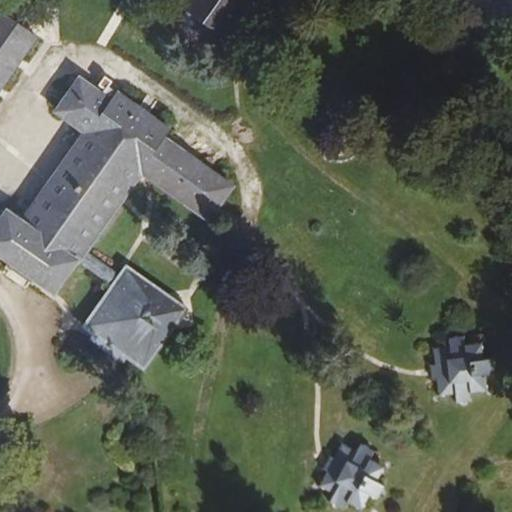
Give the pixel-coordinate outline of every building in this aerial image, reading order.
[(193,23),(177,45),(207,66),(223,44),(225,45),(239,24),(247,13),(228,0),(204,0),(190,21),(193,23)] [(255,0),(228,0),(247,13),(255,0)] [(0,78),(30,30),(0,11),(0,78)] [(124,358),(127,350),(145,361),(149,353),(169,323),(183,304),(179,300),(163,286),(133,266),(125,260),(118,271),(112,267),(113,265),(87,248),(140,171),(143,167),(207,211),(230,178),(161,130),(167,121),(113,84),(108,92),(85,76),(61,110),(83,125),(47,177),(22,213),(4,202),(0,207),(0,249),(54,287),(56,288),(78,256),(113,279),(91,311),(94,327),(88,338),(124,358)] [(105,240),(96,250),(105,257),(113,247),(105,240)] [(491,384),(488,367),(496,365),(493,350),(485,351),(473,354),(472,350),(467,351),(465,338),(463,330),(447,334),(449,341),(432,345),(438,372),(443,394),(459,391),(461,399),(477,395),(475,387),(491,384)] [(485,351),(482,335),(465,338),(467,351),(472,350),(473,354),(485,351)] [(371,470),(367,468),(372,456),(376,449),(361,442),(357,450),(342,443),(333,464),(321,489),(338,496),(334,503),(348,510),(352,502),(368,509),(375,494),(382,497),(388,482),(381,479),(369,473),(371,470)]
